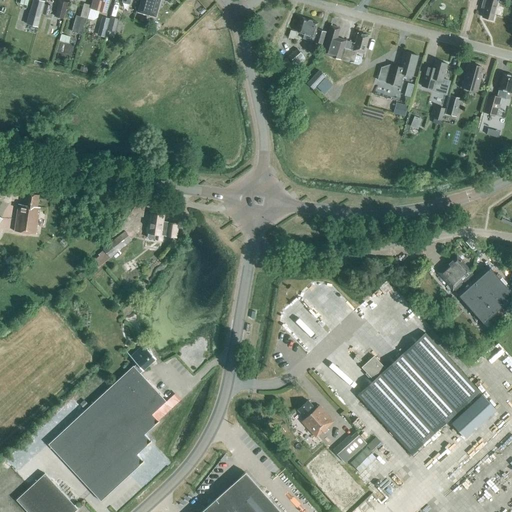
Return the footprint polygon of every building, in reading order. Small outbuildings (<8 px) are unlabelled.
[(37,28),(41,14),(44,2),(36,0),(32,0),(30,11),(26,25),(37,28)] [(108,2),(108,0),(93,0),(91,8),(105,12),(108,2)] [(140,0),(137,13),(156,18),(160,0),(140,0)] [(492,21),(497,1),(494,0),(483,0),(481,7),(485,8),(482,18),(492,21)] [(63,19),(68,3),(59,1),(55,16),(63,19)] [(52,6),(44,4),(42,14),(49,16),(52,6)] [(82,35),(90,6),(84,4),(80,17),(76,16),(71,32),(82,35)] [(105,38),(107,31),(110,19),(102,17),(97,35),(105,38)] [(116,33),(119,20),(110,17),(110,19),(107,31),(116,33)] [(316,31),(318,23),(302,18),(298,33),(304,35),(303,39),(312,42),(322,45),(326,32),(318,30),(318,31),(316,31)] [(355,43),(346,41),(346,40),(337,38),(340,28),(330,25),(322,54),(358,65),(361,63),(362,60),(361,57),(356,56),(357,52),(364,54),(369,36),(358,33),(355,43)] [(59,41),(69,43),(71,36),(62,33),(59,41)] [(292,63),(302,55),(296,48),(287,56),(292,63)] [(389,70),(381,68),(378,80),(400,86),(404,74),(413,77),(418,56),(403,52),(399,67),(391,65),(389,70)] [(287,69),(290,66),(284,59),(280,62),(286,69),(287,69)] [(421,86),(433,89),(433,91),(446,94),(450,81),(443,79),(447,64),(435,61),(433,68),(427,66),(421,86)] [(480,74),(482,67),(470,64),(468,71),(466,71),(462,88),(477,92),(482,75),(480,74)] [(313,89),(325,77),(318,70),(306,83),(313,89)] [(510,93),(511,85),(511,75),(503,73),(497,96),(488,94),(483,112),(496,116),(501,98),(505,99),(507,93),(510,93)] [(410,82),(406,95),(412,97),(416,84),(410,82)] [(456,117),(461,99),(450,96),(445,114),(456,117)] [(408,106),(396,103),(393,113),(405,117),(408,106)] [(441,125),(445,109),(436,106),(433,119),(434,119),(433,123),(441,125)] [(416,116),(412,126),(420,129),(423,119),(416,116)] [(36,207),(38,195),(25,193),(23,205),(18,205),(14,231),(35,234),(37,224),(39,208),(36,207)] [(175,238),(178,224),(163,221),(164,216),(151,214),(149,225),(147,224),(146,233),(155,235),(154,239),(161,240),(162,236),(175,238)] [(132,241),(125,232),(102,249),(109,258),(132,241)] [(474,278),(470,273),(471,272),(457,256),(438,273),(453,289),(453,288),(483,323),(511,297),(511,293),(487,266),(474,278)] [(129,272),(139,266),(136,260),(125,266),(129,272)] [(460,332),(451,322),(446,327),(455,337),(460,332)] [(479,392),(425,333),(387,368),(385,366),(383,367),(374,357),(362,368),(367,372),(366,374),(372,381),(358,394),(412,453),(479,392)] [(146,349),(138,339),(137,340),(143,346),(131,357),(125,351),(136,364),(133,366),(48,444),(100,501),(131,473),(132,473),(144,462),(143,461),(137,455),(139,452),(139,453),(151,442),(150,441),(144,435),(147,432),(147,433),(159,422),(158,421),(181,400),(175,393),(166,402),(140,373),(156,359),(152,355),(148,348),(146,349)] [(451,424),(465,439),(496,411),(482,395),(451,424)] [(315,408),(308,401),(297,410),(305,418),(301,422),(315,437),(320,432),(321,433),(334,422),(319,406),(316,408),(315,408)] [(367,444),(356,432),(351,437),(349,435),(333,450),(345,464),(367,444)] [(376,437),(367,446),(372,451),(381,443),(376,437)] [(366,447),(350,463),(361,473),(376,458),(366,447)] [(330,472),(323,460),(315,464),(322,476),(330,472)] [(401,485),(413,473),(402,461),(389,473),(401,485)] [(262,491),(245,472),(200,511),(280,511),(268,497),(271,494),(266,488),(262,491)] [(26,511),(74,511),(77,509),(45,474),(16,500),(26,511)]
